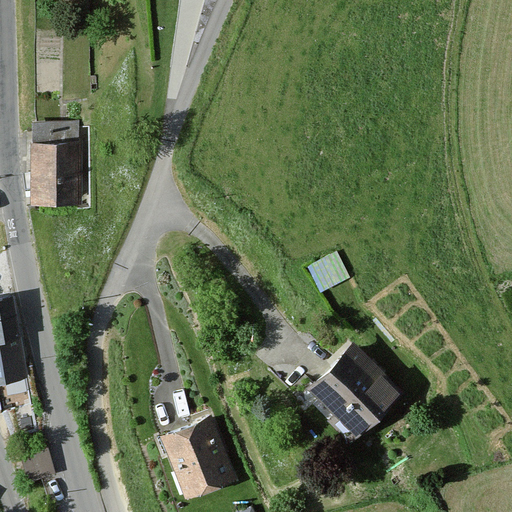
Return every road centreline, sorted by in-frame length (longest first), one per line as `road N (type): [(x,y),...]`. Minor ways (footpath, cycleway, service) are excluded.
road 1 (unclassified): [(233,0),(100,324),(96,416),(116,511)]
road 2 (tertiary): [(1,0),(15,221),(86,511)]
